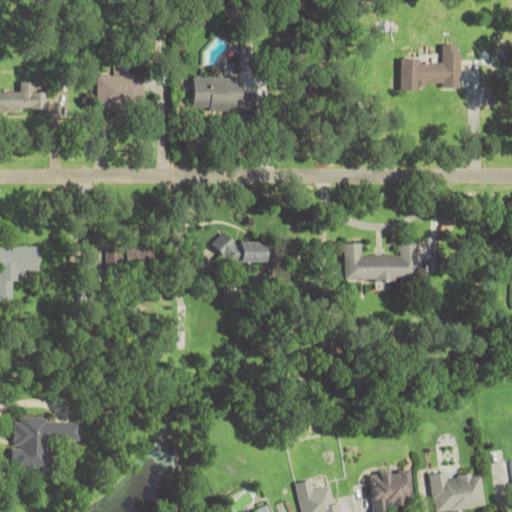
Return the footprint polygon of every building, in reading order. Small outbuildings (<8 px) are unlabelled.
[(461,44),(442,44),(441,59),(401,59),(400,89),(461,89),(461,44)] [(145,107),(145,73),(97,73),(97,107),(145,107)] [(242,77),(192,77),(192,111),(256,110),(255,94),(242,94),(242,77)] [(0,91),(0,111),(47,111),(46,91),(34,91),(34,82),(21,82),(21,91),(0,91)] [(267,261),(267,240),(218,240),(218,261),(267,261)] [(343,243),(343,280),(376,279),(376,283),(418,282),(418,243),(399,243),(399,255),(362,256),(362,243),(343,243)] [(40,246),(0,245),(0,301),(15,302),(15,279),(40,279),(40,246)] [(125,247),(125,269),(155,269),(155,247),(125,247)] [(106,248),(106,268),(121,268),(121,248),(106,248)] [(470,272),(470,248),(443,248),(443,272),(470,272)] [(80,420),(13,419),(12,467),(49,468),(50,440),(79,441),(80,420)] [(389,511),(389,505),(413,504),(412,470),(370,471),(371,511),(389,511)] [(485,507),(482,474),(450,477),(449,471),(430,473),(434,511),(485,507)] [(342,511),(341,503),(334,504),(331,486),(314,489),(312,480),(295,483),(300,511),(342,511)]
